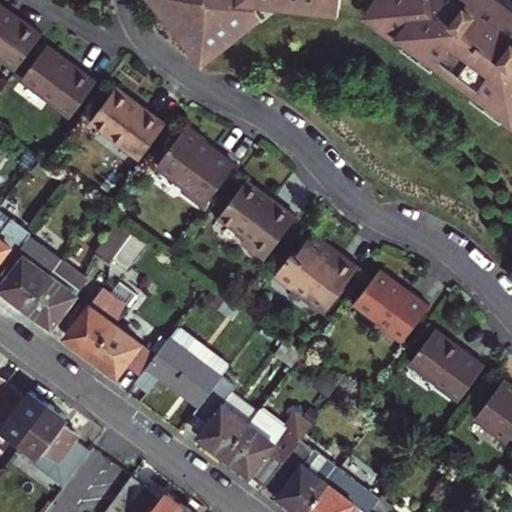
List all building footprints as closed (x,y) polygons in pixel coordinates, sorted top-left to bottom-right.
[(240,23),(268,0),(160,0),(169,12),(171,19),(174,24),(179,28),(186,32),(202,53),(218,41),(221,45),(243,27),(240,23)] [(511,0),(370,0),(368,6),(386,12),(388,14),(385,18),(408,35),(412,31),(441,53),(444,49),(486,79),(483,83),(511,104),(511,105),(509,110),(511,111),(511,0)] [(0,60),(15,72),(42,35),(20,18),(19,20),(0,5),(0,60)] [(68,118),(96,81),(73,65),(72,66),(44,45),(20,78),(48,98),(45,101),(68,118)] [(138,160),(165,123),(143,106),(141,108),(114,87),(90,120),(117,140),(115,143),(138,160)] [(203,207),(235,164),(213,149),(210,153),(199,145),(205,137),(186,124),(156,165),(185,186),(181,191),(203,207)] [(39,161),(33,169),(45,178),(51,170),(39,161)] [(260,254),(265,258),(296,216),(273,199),(270,203),(260,195),(263,191),(246,179),(219,216),(245,235),(242,240),(248,245),(248,250),(254,254),(260,254)] [(31,237),(32,235),(0,211),(0,260),(12,245),(20,251),(31,237)] [(138,230),(123,219),(98,253),(112,264),(115,260),(137,231),(138,230)] [(137,231),(115,260),(128,271),(150,241),(137,231)] [(320,308),(325,312),(358,268),(340,255),(338,258),(325,249),(323,235),(309,237),(300,250),(293,251),(275,275),(308,300),(309,305),(315,309),(320,308)] [(20,251),(0,278),(0,284),(30,307),(64,261),(31,237),(20,251)] [(198,274),(177,259),(169,269),(190,285),(198,274)] [(86,277),(64,261),(30,307),(55,326),(80,293),(86,277)] [(379,269),(355,301),(382,322),(380,325),(402,342),(430,305),(408,288),(407,290),(379,269)] [(69,336),(95,356),(129,309),(139,296),(121,283),(113,294),(105,289),(69,336)] [(213,291),(207,299),(220,308),(226,300),(213,291)] [(230,298),(221,310),(235,321),(244,309),(230,298)] [(129,309),(95,356),(120,376),(144,344),(124,329),(135,314),(129,309)] [(231,367),(178,328),(170,338),(223,377),(231,367)] [(436,384),(458,401),(486,364),(464,347),(463,349),(435,328),(411,361),(438,381),(436,384)] [(170,338),(138,382),(151,392),(161,378),(201,408),(223,377),(170,338)] [(285,342),(277,353),(293,364),(300,354),(285,342)] [(328,399),(340,384),(324,372),(313,387),(328,399)] [(511,384),(504,378),(476,416),(509,440),(511,436),(511,384)] [(346,384),(335,397),(353,410),(363,396),(346,384)] [(0,429),(2,431),(5,427),(24,441),(52,404),(33,391),(29,397),(13,385),(0,402),(0,429)] [(228,455),(251,424),(225,404),(228,399),(219,392),(200,417),(210,424),(201,435),(228,455)] [(65,487),(92,451),(76,439),(79,435),(64,423),(69,417),(52,404),(24,441),(42,454),(34,464),(65,487)] [(228,455),(268,485),(303,439),(313,426),(298,415),(277,443),(251,424),(228,455)] [(304,511),(310,511),(343,470),(343,469),(303,439),(268,485),(304,511)] [(348,474),(343,470),(310,511),(369,511),(357,503),(337,488),(348,474)] [(337,488),(357,503),(368,489),(348,474),(337,488)] [(111,511),(184,511),(188,507),(170,494),(166,500),(135,477),(110,511),(111,511)] [(372,511),(391,511),(393,511),(396,507),(384,498),(372,511)]
